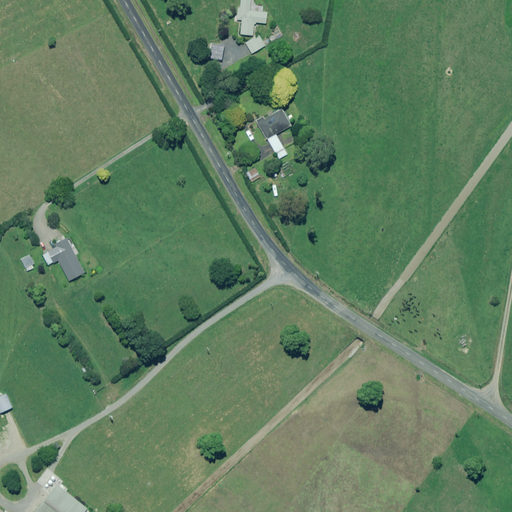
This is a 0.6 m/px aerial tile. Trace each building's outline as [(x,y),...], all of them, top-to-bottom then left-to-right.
[(254,36),(255,25),(258,25),(258,23),(267,24),(268,12),(251,11),(252,0),(241,0),(241,8),(239,8),(238,20),(244,20),(242,34),(254,36)] [(267,46),(261,35),(247,44),(253,54),(267,46)] [(292,126),(281,107),(257,121),(268,140),(269,139),(280,159),(289,154),(277,135),(292,126)] [(262,177),(257,168),(248,173),(253,182),(262,177)] [(76,255),(79,253),(73,242),(70,244),(65,235),(52,242),(56,248),(48,252),(49,253),(44,256),(50,266),(59,260),(71,282),(73,280),(75,284),(84,279),(82,275),(86,273),(76,255)] [(36,264),(31,255),(22,260),(29,272),(34,268),(33,266),(36,264)] [(0,414),(15,408),(8,394),(0,397),(0,414)] [(85,511),(88,509),(58,485),(36,511),(85,511)]
